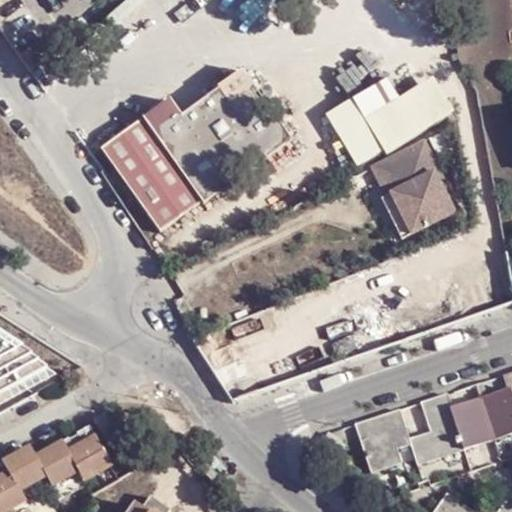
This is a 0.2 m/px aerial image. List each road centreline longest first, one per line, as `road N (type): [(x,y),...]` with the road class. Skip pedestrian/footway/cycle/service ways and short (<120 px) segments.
road 1 (residential): [(0,69),(109,226),(121,270),(100,326)]
road 2 (residential): [(236,440),(511,340)]
road 3 (residential): [(100,326),(181,377),(236,440)]
